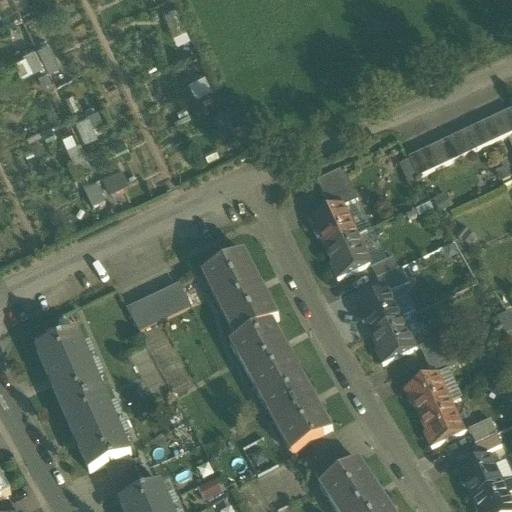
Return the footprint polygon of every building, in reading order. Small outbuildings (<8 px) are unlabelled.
[(175,9),(167,12),(176,32),(183,29),(175,9)] [(33,50),(25,54),(33,71),(41,67),(33,50)] [(48,50),(40,54),(47,69),(56,65),(48,50)] [(45,73),(37,77),(43,89),(51,86),(45,73)] [(203,75),(189,82),(198,102),(212,95),(203,75)] [(511,113),(409,162),(418,181),(509,139),(511,137),(511,113)] [(88,117),(76,123),(84,141),(88,139),(85,132),(93,129),(88,117)] [(225,118),(213,124),(222,142),(234,136),(225,118)] [(85,160),(76,143),(67,149),(76,165),(85,160)] [(117,171),(101,178),(108,194),(124,186),(117,171)] [(343,172),(317,184),(329,208),(336,205),(339,211),(339,212),(344,209),(358,202),(343,172)] [(94,182),(81,188),(92,209),(104,203),(94,182)] [(339,211),(310,225),(317,240),(319,239),(326,253),(358,238),(344,209),(339,212),(339,211)] [(358,238),(326,253),(333,267),(331,268),(338,283),(371,267),(358,238)] [(278,321),(244,256),(203,278),(238,343),(272,325),(278,321)] [(401,272),(380,282),(386,296),(389,295),(390,295),(408,287),(401,272)] [(180,288),(128,313),(140,334),(190,311),(180,288)] [(386,296),(356,310),(363,325),(365,324),(371,337),(402,323),(390,295),(389,295),(386,296)] [(402,323),(371,337),(378,352),(376,353),(383,368),(416,352),(402,323)] [(238,343),(231,347),(262,402),(302,380),(272,325),(238,343)] [(103,397),(77,337),(37,354),(64,415),(103,397)] [(444,339),(421,350),(427,365),(451,354),(444,339)] [(451,354),(427,365),(434,379),(438,377),(457,368),(451,354)] [(434,379),(404,393),(411,408),(413,407),(420,421),(451,406),(438,377),(434,379)] [(333,435),(302,380),(262,402),(292,457),(310,447),(331,436),(333,435)] [(103,397),(64,415),(91,475),(106,469),(130,459),(130,458),(103,397)] [(451,406),(420,421),(427,435),(424,436),(432,450),(465,434),(451,406)] [(491,423),(469,433),(476,447),(498,437),(491,423)] [(331,436),(310,447),(330,478),(350,465),(331,436)] [(130,459),(106,469),(122,506),(146,496),(130,459)] [(490,459),(457,474),(464,489),(465,488),(472,502),(503,487),(490,459)] [(390,511),(359,464),(321,489),(335,511),(390,511)] [(0,477),(0,503),(11,497),(4,485),(5,481),(2,480),(0,477)] [(511,483),(503,487),(509,499),(511,497),(511,483)] [(503,487),(472,502),(476,511),(511,511),(511,505),(509,499),(503,487)] [(171,511),(161,489),(146,496),(122,506),(121,507),(123,511),(171,511)]
